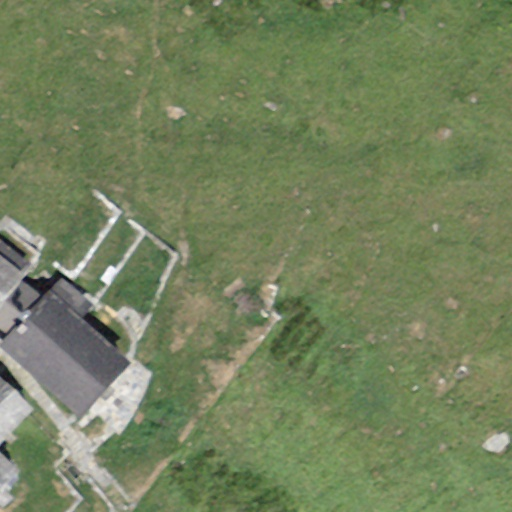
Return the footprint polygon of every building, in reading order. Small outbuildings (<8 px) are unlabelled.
[(0,239),(0,258),(17,272),(25,263),(0,240),(0,239)] [(0,258),(0,309),(21,285),(25,279),(17,272),(0,258)] [(59,277),(46,293),(78,320),(91,304),(59,277)] [(39,300),(21,285),(0,309),(0,340),(3,343),(39,300)] [(78,320),(46,293),(39,300),(3,343),(0,346),(0,348),(81,417),(128,363),(78,320)] [(0,381),(0,491),(17,475),(0,457),(0,441),(30,412),(0,381)]
